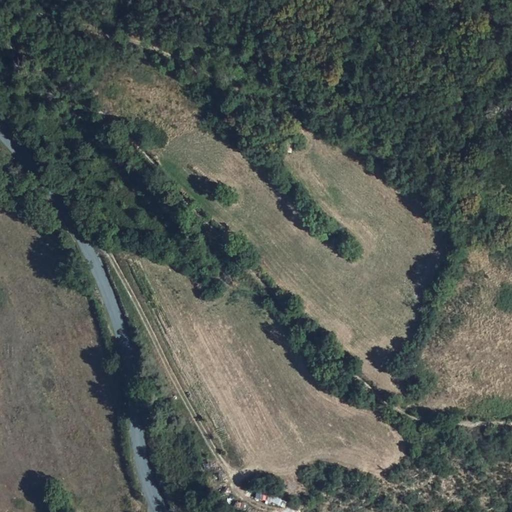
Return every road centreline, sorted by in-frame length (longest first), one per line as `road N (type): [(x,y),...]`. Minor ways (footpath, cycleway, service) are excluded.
road 1 (track): [(511,423),(432,423),(390,405),(326,348),(127,132),(0,35)]
road 2 (track): [(511,218),(420,166),(135,38),(63,24),(5,0)]
road 3 (tertiary): [(0,129),(77,228),(107,293),(125,342),(146,476),(162,511)]
